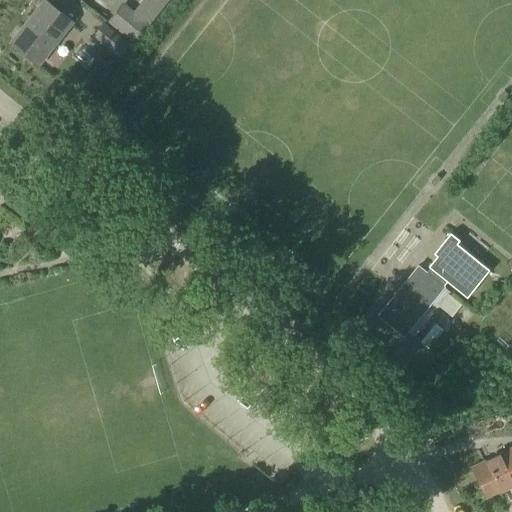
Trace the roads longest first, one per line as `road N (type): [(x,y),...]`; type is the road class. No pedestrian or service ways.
road 1 (residential): [(442,511),(421,461),(349,386),(0,104)]
road 2 (track): [(259,511),(421,461)]
